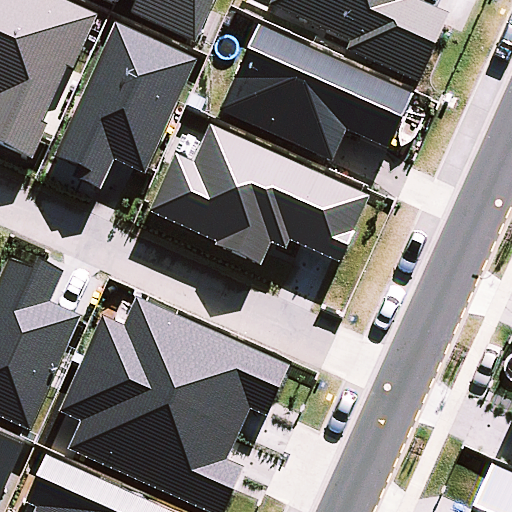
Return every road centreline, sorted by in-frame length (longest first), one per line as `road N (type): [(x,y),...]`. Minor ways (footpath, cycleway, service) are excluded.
road 1 (residential): [(0,197),(406,374)]
road 2 (residential): [(406,374),(511,140)]
road 3 (residential): [(344,511),(406,374)]
